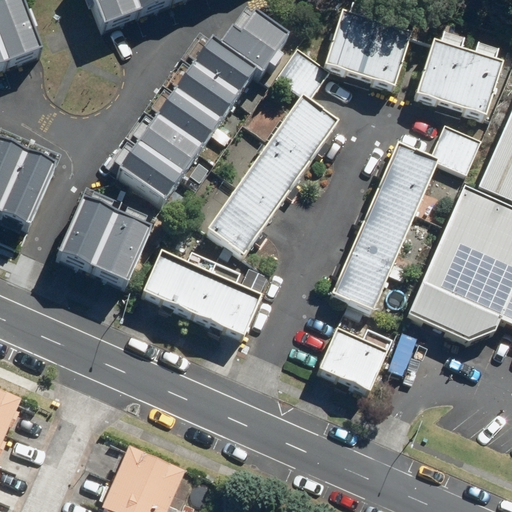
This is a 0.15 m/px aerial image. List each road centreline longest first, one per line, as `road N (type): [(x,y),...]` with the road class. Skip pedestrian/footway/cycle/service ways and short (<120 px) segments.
road 1 (residential): [(439,511),(3,317)]
road 2 (residential): [(262,0),(218,12),(184,35),(96,141)]
road 3 (residential): [(96,141),(3,317)]
